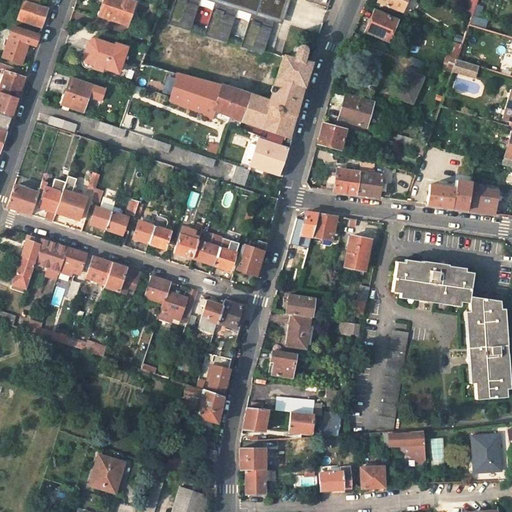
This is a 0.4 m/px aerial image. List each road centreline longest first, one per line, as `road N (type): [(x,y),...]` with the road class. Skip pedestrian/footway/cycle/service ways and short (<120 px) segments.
road 1 (unclassified): [(226,507),(227,433),(291,194)]
road 2 (residential): [(226,507),(510,492)]
road 3 (unclassified): [(0,215),(230,291)]
road 4 (unclassified): [(511,229),(291,194)]
road 5 (unclassified): [(353,0),(291,194)]
road 6 (unclassified): [(0,187),(61,0)]
